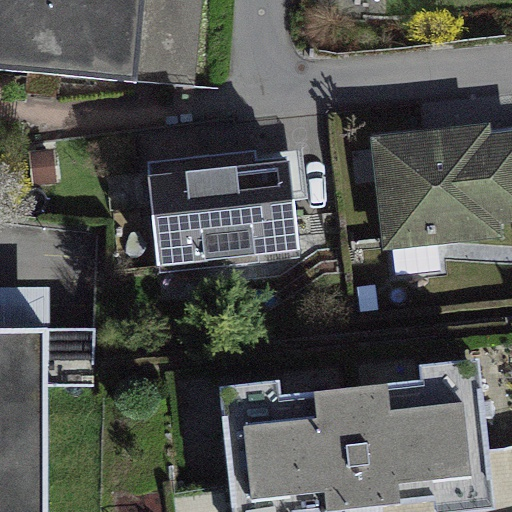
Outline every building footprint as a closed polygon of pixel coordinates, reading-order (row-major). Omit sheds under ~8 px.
[(0,0),(0,73),(147,87),(155,0),(0,0)] [(511,120),(383,134),(394,244),(511,231),(511,120)] [(307,149),(146,168),(159,270),(319,251),(307,149)] [(0,511),(47,511),(48,332),(0,332),(0,511)] [(496,511),(480,367),(217,396),(230,511),(496,511)]
